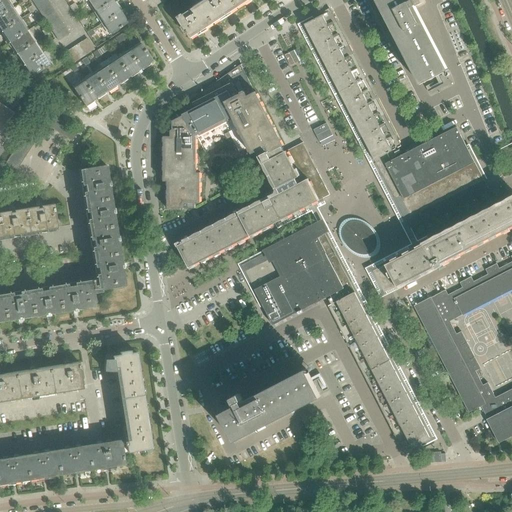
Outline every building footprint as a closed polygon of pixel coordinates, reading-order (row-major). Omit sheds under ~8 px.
[(0,0),(0,16),(11,9),(5,0),(0,0)] [(38,10),(49,3),(47,0),(42,0),(35,5),(38,10)] [(96,11),(112,1),(113,0),(88,0),(96,11)] [(238,7),(233,0),(206,0),(201,3),(214,23),(221,19),(221,18),(231,11),(231,12),(238,7)] [(448,70),(415,6),(417,5),(418,6),(424,3),(422,0),(380,0),(423,83),(446,71),(448,70)] [(119,12),(121,11),(121,10),(116,2),(114,3),(112,1),(96,11),(103,22),(119,12)] [(41,15),(52,8),(49,3),(38,10),(41,15)] [(214,23),(201,3),(183,15),(182,14),(177,17),(191,38),(199,33),(198,33),(207,27),(207,28),(214,23)] [(45,20),(56,13),(52,8),(41,15),(45,20)] [(19,20),(12,9),(11,9),(0,16),(0,28),(1,28),(2,31),(19,20)] [(320,16),(304,24),(310,36),(316,48),(322,59),(328,70),(334,82),(340,93),(346,104),(352,116),(357,126),(363,138),(367,146),(369,149),(374,160),(392,151),(399,147),(401,146),(401,145),(401,146),(396,137),(331,11),(331,10),(322,15),(320,16)] [(110,34),(129,21),(123,13),(121,14),(119,12),(103,22),(110,34)] [(48,25),(59,18),(56,13),(45,20),(48,25)] [(51,30),(62,23),(59,18),(48,25),(51,30)] [(26,31),(19,20),(2,31),(1,32),(0,33),(6,41),(8,39),(10,42),(26,31)] [(55,35),(66,28),(62,23),(51,30),(55,35)] [(58,41),(69,34),(66,28),(55,35),(58,41)] [(33,42),(26,31),(10,42),(8,43),(8,44),(13,52),(15,51),(17,53),(33,42)] [(94,49),(87,38),(82,42),(89,53),(94,49)] [(41,53),(34,43),(33,42),(17,53),(15,54),(16,55),(15,55),(20,63),(23,62),(24,64),(41,53)] [(89,53),(82,42),(76,45),(84,56),(89,53)] [(152,61),(141,44),(130,52),(140,68),(141,70),(142,69),(142,70),(151,65),(149,62),(152,61)] [(84,56),(76,45),(71,49),(79,59),(84,56)] [(79,59),(71,49),(66,52),(73,63),(79,59)] [(293,50),(284,55),(290,66),(299,61),(293,50)] [(140,68),(130,52),(119,59),(129,76),(130,77),(131,77),(131,78),(139,72),(138,70),(140,68)] [(49,65),(41,54),(41,53),(24,64),(23,65),(23,66),(22,66),(28,75),(30,73),(32,75),(31,76),(32,76),(49,65)] [(129,76),(119,59),(107,66),(114,76),(118,83),(119,85),(120,84),(120,85),(128,80),(127,77),(129,76)] [(163,144),(157,144),(157,168),(163,168),(163,175),(161,175),(161,215),(185,215),(185,207),(200,207),(199,136),(227,121),(231,131),(229,132),(239,151),(248,147),(252,153),(245,157),(251,169),(284,152),(281,146),(283,145),(259,98),(256,92),(254,93),(253,90),(254,90),(252,88),(244,71),(241,65),(242,64),(235,68),(229,72),(197,95),(190,100),(190,101),(191,100),(193,103),(195,108),(187,112),(186,109),(161,123),(161,136),(163,136),(163,144)] [(118,83),(114,76),(107,66),(96,74),(98,77),(107,90),(108,92),(109,92),(117,87),(115,85),(118,83)] [(107,90),(98,77),(96,74),(85,81),(96,98),(97,99),(98,100),(106,94),(104,92),(107,90)] [(96,98),(85,81),(74,89),(86,107),(95,102),(93,99),(96,98)] [(0,133),(14,113),(0,103),(0,133)] [(45,126),(46,125),(53,114),(42,107),(35,118),(45,126)] [(51,128),(58,117),(53,114),(46,125),(51,128)] [(56,132),(63,121),(58,117),(51,128),(56,132)] [(45,126),(35,118),(31,124),(42,131),(45,126)] [(61,135),(68,124),(63,121),(56,132),(61,135)] [(326,122),(317,127),(322,136),(331,131),(326,122)] [(42,131),(31,124),(28,129),(39,136),(42,131)] [(67,139),(73,128),(68,124),(61,135),(67,139)] [(392,151),(374,160),(406,221),(409,228),(414,226),(488,187),(478,169),(474,162),(466,146),(456,127),(400,156),(393,159),(392,157),(399,154),(401,153),(399,147),(392,151)] [(72,142),(79,131),(73,128),(67,139),(72,142)] [(39,136),(28,129),(24,134),(35,141),(39,136)] [(35,141),(24,134),(21,140),(32,146),(35,141)] [(32,146),(21,140),(18,145),(29,152),(32,146)] [(190,267),(271,225),(330,195),(303,142),(286,151),(284,152),(251,169),(266,196),(268,195),(269,196),(262,199),(256,201),(251,205),(244,208),(238,211),(232,214),(226,218),(219,220),(214,224),(207,227),(202,230),(195,233),(189,237),(183,239),(175,243),(177,247),(178,246),(189,268),(190,267)] [(29,152),(18,145),(14,150),(25,157),(29,152)] [(25,157),(14,150),(11,155),(22,162),(25,157)] [(22,162),(11,155),(7,160),(18,167),(22,162)] [(18,167),(7,160),(4,165),(15,172),(18,167)] [(15,172),(4,165),(1,171),(12,178),(15,172)] [(112,187),(111,181),(108,181),(106,165),(82,169),(79,170),(84,202),(111,198),(109,187),(112,187)] [(228,185),(235,175),(232,173),(225,183),(228,185)] [(258,188),(253,178),(245,182),(250,192),(258,188)] [(441,263),(491,237),(511,226),(511,194),(508,197),(502,201),(495,203),(490,207),(483,210),(477,213),(471,216),(465,220),(459,222),(453,226),(446,229),(440,232),(434,235),(428,239),(421,242),(423,245),(373,271),(382,288),(384,292),(397,286),(399,289),(405,285),(411,282),(417,279),(423,275),(430,273),(435,269),(442,266),(441,263)] [(116,214),(115,208),(113,209),(111,198),(84,202),(89,230),(115,226),(114,214),(116,214)] [(57,228),(53,204),(42,206),(41,203),(36,204),(36,207),(25,208),(29,235),(57,231),(56,228),(57,228)] [(29,235),(25,208),(15,210),(14,208),(8,209),(9,211),(0,212),(0,225),(2,239),(29,235)] [(341,232),(341,235),(342,238),(344,242),(346,246),(349,249),(353,252),(357,254),(361,255),(365,255),(368,255),(371,253),(374,251),(375,249),(376,247),(376,245),(376,243),(376,241),(375,238),(375,236),(374,235),(373,233),(371,230),(370,229),(368,227),(366,226),(364,224),(362,223),(360,223),(358,222),(355,222),(353,222),(351,222),(349,222),(348,223),(345,224),(344,226),(342,228),(341,232)] [(268,252),(242,265),(245,271),(251,282),(255,290),(263,305),(263,306),(273,325),(278,323),(282,320),(290,316),(298,312),(299,314),(303,312),(302,310),(329,296),(336,292),(337,292),(336,289),(349,282),(336,255),(332,249),(331,246),(320,225),(268,252)] [(121,242),(120,236),(117,236),(115,226),(89,230),(93,257),(120,253),(118,242),(121,242)] [(125,269),(124,263),(121,264),(120,253),(93,257),(97,279),(100,279),(101,289),(125,286),(122,269),(125,269)] [(492,395),(494,394),(488,383),(483,385),(475,371),(480,368),(475,357),(474,357),(467,343),(461,331),(456,334),(451,324),(449,319),(453,317),(454,319),(463,315),(463,314),(511,288),(511,255),(511,256),(511,258),(511,262),(499,269),(497,264),(485,269),(488,274),(474,282),(471,277),(460,283),(462,288),(447,296),(444,291),(435,295),(436,297),(432,299),(431,297),(414,306),(414,307),(415,306),(469,411),(469,412),(481,406),(487,419),(499,443),(511,436),(511,388),(494,398),(492,395)] [(96,306),(94,293),(93,290),(101,289),(100,279),(97,279),(57,285),(62,312),(73,310),(73,313),(79,312),(78,309),(96,306)] [(430,439),(389,359),(352,286),(349,282),(336,289),(337,292),(336,292),(337,294),(328,299),(331,304),(328,306),(364,376),(403,452),(404,453),(430,439)] [(62,312),(57,285),(30,290),(34,316),(45,315),(46,317),(51,316),(51,314),(62,312)] [(34,316),(30,290),(3,294),(7,321),(18,319),(18,322),(24,321),(23,318),(34,316)] [(139,371),(137,361),(136,352),(130,353),(129,351),(120,352),(120,355),(112,356),(113,360),(105,360),(104,370),(109,370),(116,370),(116,375),(139,371)] [(80,370),(78,362),(69,363),(69,362),(64,363),(64,364),(50,366),(53,390),(82,385),(81,377),(82,377),(81,370),(80,370)] [(53,390),(50,366),(35,369),(35,367),(35,368),(30,368),(30,370),(16,372),(20,396),(35,393),(35,394),(37,394),(37,393),(53,390)] [(141,383),(140,378),(139,371),(116,375),(118,386),(141,383)] [(233,438),(301,403),(319,393),(308,371),(243,404),(241,400),(242,399),(239,393),(231,397),(234,401),(231,402),(230,402),(229,401),(228,402),(227,403),(227,404),(227,405),(229,408),(220,413),(233,438)] [(0,398),(20,396),(16,372),(1,374),(1,373),(0,373),(0,398)] [(142,394),(142,389),(141,383),(118,386),(120,398),(142,394)] [(144,406),(143,401),(142,394),(120,398),(122,409),(144,406)] [(146,417),(145,412),(144,406),(122,409),(124,421),(146,417)] [(148,429),(147,424),(146,417),(124,421),(126,432),(148,429)] [(151,448),(150,439),(148,429),(126,432),(126,436),(123,437),(124,441),(120,442),(121,445),(124,444),(124,445),(126,445),(127,451),(151,448)] [(121,445),(120,442),(120,440),(87,445),(91,469),(124,464),(123,457),(121,445)] [(91,469),(87,445),(56,450),(60,474),(91,469)] [(60,474),(56,450),(25,455),(29,479),(60,474)] [(446,462),(446,454),(441,454),(441,452),(432,452),(433,463),(446,462)] [(0,483),(29,479),(25,455),(0,459),(0,483)]
